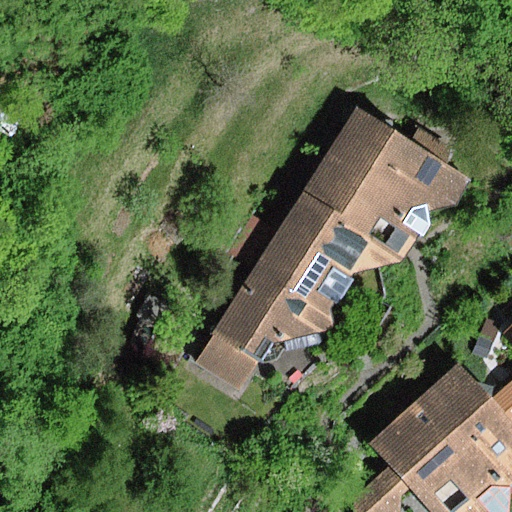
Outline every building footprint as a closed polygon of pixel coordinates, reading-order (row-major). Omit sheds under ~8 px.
[(358,107),(302,199),(406,262),(422,236),(426,240),(435,225),(432,213),(457,207),(475,178),(358,107)] [(406,262),(302,199),(220,329),(256,352),(266,337),(280,346),(340,332),(334,305),(355,274),(406,262)] [(511,325),(499,337),(511,350),(511,325)] [(256,352),(220,329),(198,362),(243,391),(264,358),(256,352)] [(464,362),(368,446),(388,469),(409,491),(426,511),(511,511),(511,416),(494,396),(464,362)] [(511,381),(494,396),(511,416),(511,381)] [(409,491),(388,469),(356,498),(355,511),(401,511),(403,497),(409,491)] [(267,511),(249,501),(241,511),(267,511)]
